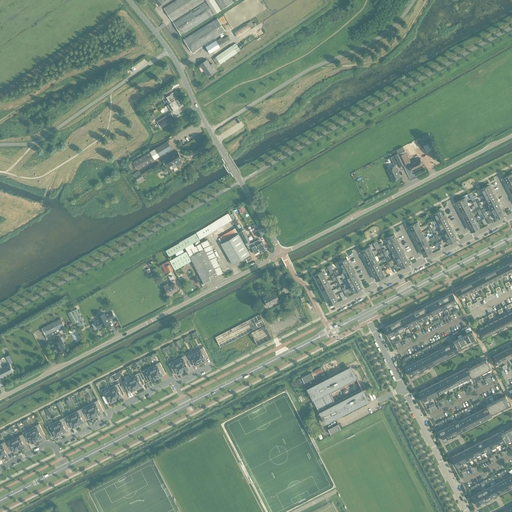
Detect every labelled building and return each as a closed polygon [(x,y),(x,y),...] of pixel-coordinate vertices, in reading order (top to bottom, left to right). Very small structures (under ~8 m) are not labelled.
[(177,0),(164,8),(172,22),(206,1),(205,0),(177,0)] [(213,0),(205,0),(206,1),(215,14),(220,11),(213,0)] [(213,0),(220,11),(233,2),(232,0),(213,0)] [(206,1),(172,22),(181,35),(215,14),(206,1)] [(192,52),(204,45),(215,38),(226,31),(217,18),(183,39),(192,52)] [(247,23),(234,32),(237,37),(251,28),(247,23)] [(222,37),(216,41),(220,46),(231,40),(228,36),(223,39),(222,37)] [(215,38),(204,45),(210,53),(220,46),(216,41),(215,38)] [(236,43),(216,57),(213,59),(218,66),(240,50),(236,43)] [(208,76),(215,72),(213,68),(215,67),(212,63),(210,65),(207,60),(200,65),(208,76)] [(166,94),(173,90),(171,86),(164,90),(166,94)] [(170,103),(178,98),(176,95),(178,94),(176,91),(166,97),(168,99),(168,100),(169,100),(169,101),(170,101),(170,102),(170,103)] [(157,96),(150,101),(151,104),(159,99),(160,101),(165,98),(162,93),(157,96)] [(182,105),(178,98),(170,103),(170,104),(170,105),(171,105),(171,106),(171,107),(172,107),(172,108),(173,108),(173,109),(173,110),(174,110),(174,111),(182,105)] [(174,118),(171,113),(157,121),(161,127),(174,118)] [(422,143),(417,145),(417,146),(418,146),(418,147),(419,149),(432,142),(428,135),(420,139),(422,143)] [(408,143),(408,144),(409,145),(409,146),(410,146),(410,147),(411,147),(412,146),(413,146),(413,147),(414,148),(415,149),(415,150),(415,149),(416,149),(417,148),(418,148),(418,147),(418,146),(417,146),(417,145),(416,143),(416,142),(415,141),(414,140),(414,141),(413,141),(412,141),(412,142),(410,143),(409,143),(408,143)] [(172,148),(168,142),(168,141),(155,149),(159,156),(172,148)] [(404,150),(398,154),(403,164),(403,165),(408,163),(412,172),(423,166),(419,158),(410,162),(404,150)] [(164,159),(162,161),(164,164),(167,163),(169,162),(171,166),(172,165),(173,168),(183,162),(181,160),(182,159),(177,151),(164,159)] [(135,161),(139,168),(154,159),(150,152),(135,161)] [(394,165),(387,169),(392,181),(400,177),(396,168),(403,164),(398,154),(390,157),(394,165)] [(506,183),(511,179),(511,173),(503,178),(506,183)] [(482,195),(491,191),(489,186),(480,190),(482,195)] [(494,195),(491,191),(482,195),(485,200),(494,195)] [(496,200),(494,195),(485,200),(487,205),(488,204),(496,200)] [(456,202),(459,207),(467,203),(468,203),(465,198),(456,202)] [(499,205),(496,200),(488,204),(491,209),(499,205)] [(467,203),(459,207),(461,212),(469,208),(467,203)] [(501,210),(499,205),(491,209),(493,214),(501,210)] [(472,213),(469,208),(461,212),(464,217),(472,213)] [(232,212),(235,217),(240,214),(237,209),(232,212)] [(432,215),(435,220),(444,215),(441,210),(432,215)] [(492,214),(495,219),(504,215),(501,210),(493,214),(492,214)] [(196,232),(199,239),(232,220),(229,216),(228,213),(196,232)] [(474,218),(472,213),(464,217),(466,222),(474,218)] [(233,214),(229,216),(232,220),(236,226),(239,224),(236,218),(235,218),(233,214)] [(438,224),(446,220),(444,215),(435,220),(437,225),(439,224),(438,224)] [(466,222),(469,227),(476,222),(474,218),(466,222)] [(449,225),(446,220),(438,224),(439,224),(441,229),(449,225)] [(419,228),(420,227),(418,222),(409,227),(411,232),(419,228)] [(476,222),(469,227),(471,232),(479,227),(476,222)] [(451,229),(449,225),(441,229),(443,233),(451,229)] [(256,230),(254,231),(258,237),(261,235),(264,234),(261,227),(259,228),(256,230)] [(235,228),(220,236),(223,242),(238,233),(235,228)] [(422,232),(419,228),(411,232),(414,236),(422,232)] [(454,234),(451,229),(443,233),(446,238),(454,234)] [(254,254),(259,251),(254,242),(250,244),(249,242),(250,241),(244,230),(240,232),(242,237),(243,237),(246,243),(245,244),(249,250),(251,249),(254,254)] [(416,241),(424,237),(422,232),(414,236),(416,241)] [(196,233),(181,242),(179,243),(165,251),(169,257),(199,240),(196,233)] [(223,242),(220,243),(232,264),(250,254),(238,233),(223,242)] [(388,244),(389,243),(397,239),(394,234),(385,239),(388,244)] [(449,243),(452,242),(452,241),(456,239),(454,234),(446,238),(445,239),(447,244),(449,243)] [(416,241),(419,246),(427,242),(428,242),(425,236),(424,237),(416,241)] [(254,242),(259,251),(265,248),(262,242),(261,242),(259,239),(254,242)] [(399,244),(397,239),(389,243),(391,248),(399,244)] [(207,240),(201,243),(204,249),(218,275),(223,272),(216,259),(217,259),(207,240)] [(429,247),(427,242),(419,246),(421,251),(429,247)] [(187,251),(190,256),(204,249),(201,243),(187,251)] [(401,249),(399,244),(391,248),(390,249),(393,254),(394,253),(401,249)] [(361,251),(364,256),(373,251),(370,246),(361,251)] [(429,247),(421,251),(424,256),(432,252),(429,247)] [(218,275),(204,249),(190,256),(204,284),(211,280),(209,276),(214,274),(215,277),(218,275)] [(394,253),(396,258),(404,254),(401,249),(394,253)] [(191,261),(186,251),(169,260),(175,270),(186,264),(188,263),(191,261)] [(364,256),(366,261),(374,257),(375,256),(373,251),(364,256)] [(406,258),(404,254),(396,258),(398,263),(406,258)] [(377,262),(374,257),(366,261),(369,266),(377,262)] [(406,258),(398,263),(401,268),(402,267),(402,268),(405,266),(404,266),(409,263),(406,258)] [(340,268),(349,264),(347,259),(338,263),(340,268)] [(173,269),(168,261),(161,265),(166,273),(173,269)] [(371,270),(379,266),(377,262),(369,266),(371,270)] [(352,268),(349,264),(340,268),(343,273),(352,268)] [(382,271),(379,266),(371,270),(374,275),(382,271)] [(504,277),(509,274),(504,266),(499,268),(504,277)] [(352,268),(343,273),(345,278),(346,277),(354,273),(352,268)] [(499,279),(504,277),(499,268),(495,271),(499,279)] [(382,271),(374,275),(376,280),(385,276),(383,270),(382,271)] [(317,280),(325,276),(322,271),(314,275),(317,280)] [(494,282),(499,279),(495,271),(490,273),(494,282)] [(357,278),(354,273),(346,277),(349,282),(357,278)] [(489,284),(494,282),(490,273),(485,276),(489,284)] [(325,276),(317,280),(319,285),(327,281),(325,276)] [(485,287),(489,284),(485,276),(480,278),(485,287)] [(349,282),(351,287),(359,283),(357,278),(349,282)] [(480,289),(485,287),(480,278),(475,281),(480,289)] [(329,286),(330,286),(331,286),(328,280),(327,281),(319,285),(322,290),(329,286)] [(475,292),(480,289),(475,281),(471,283),(475,292)] [(168,295),(178,290),(174,283),(169,286),(167,284),(164,286),(168,295)] [(351,287),(350,287),(353,292),(354,292),(357,291),(357,290),(362,288),(359,283),(351,287)] [(470,294),(475,292),(471,283),(466,286),(470,294)] [(322,290),(324,295),(332,291),(332,290),(330,286),(329,286),(322,290)] [(465,297),(470,294),(466,286),(461,288),(465,297)] [(456,291),(460,299),(465,297),(461,288),(456,291)] [(324,295),(326,300),(334,295),(334,296),(336,295),(333,290),(332,290),(332,291),(324,295)] [(274,303),(280,301),(275,291),(263,297),(267,306),(274,302),(274,303)] [(452,293),(447,295),(453,306),(458,304),(452,293)] [(334,295),(326,300),(329,305),(337,300),(334,296),(334,295)] [(447,295),(443,298),(448,309),(453,306),(447,295)] [(443,298),(438,300),(442,310),(447,307),(448,309),(443,298)] [(438,300),(433,303),(438,312),(442,310),(438,300)] [(433,303),(428,305),(434,316),(433,314),(438,312),(433,303)] [(428,305),(423,307),(429,318),(434,316),(428,305)] [(423,307),(418,310),(424,321),(429,318),(423,307)] [(77,322),(79,327),(85,324),(77,308),(68,313),(72,321),(73,324),(77,322)] [(418,310),(414,313),(419,324),(420,323),(419,322),(423,319),(424,321),(418,310)] [(99,320),(95,322),(99,329),(109,323),(108,320),(114,317),(112,312),(105,315),(104,312),(97,316),(99,320)] [(414,313),(409,315),(415,326),(419,324),(414,313)] [(507,324),(511,322),(507,313),(503,316),(507,324)] [(251,332),(265,324),(259,314),(215,337),(220,347),(251,332)] [(409,315),(404,317),(409,327),(410,328),(415,326),(409,315)] [(502,327),(507,324),(503,316),(498,318),(502,327)] [(404,317),(399,320),(404,329),(409,327),(404,317)] [(497,329),(502,327),(498,318),(493,321),(497,329)] [(47,339),(55,335),(56,338),(60,336),(58,333),(60,333),(64,331),(61,327),(64,326),(61,319),(42,329),(47,339)] [(399,320),(394,322),(400,333),(400,332),(404,329),(399,320)] [(492,332),(497,329),(493,321),(488,323),(492,332)] [(394,322),(390,325),(395,336),(400,333),(394,322)] [(488,334),(492,332),(488,323),(483,326),(488,334)] [(272,338),(265,324),(251,332),(258,346),(272,338)] [(390,325),(385,327),(387,331),(387,332),(389,337),(394,334),(395,336),(390,325)] [(483,326),(476,329),(479,335),(481,334),(483,337),(488,334),(483,326)] [(472,330),(466,333),(471,343),(476,340),(474,337),(475,337),(472,330)] [(467,334),(462,336),(467,345),(471,343),(466,333),(467,334)] [(60,336),(56,338),(58,341),(51,345),(53,351),(57,349),(58,351),(64,348),(62,344),(64,343),(60,336)] [(462,336),(458,339),(462,347),(467,345),(462,336)] [(458,339),(453,341),(458,350),(462,347),(458,339)] [(453,340),(448,343),(454,354),(459,351),(458,350),(453,341),(453,340)] [(443,345),(449,356),(454,354),(448,343),(449,345),(444,347),(443,345)] [(443,345),(438,348),(444,359),(449,356),(443,345)] [(203,347),(195,351),(200,362),(206,359),(205,359),(204,357),(207,355),(203,346),(202,346),(203,347)] [(439,350),(434,352),(439,361),(444,359),(438,348),(439,350)] [(507,360),(511,357),(507,348),(502,350),(507,360)] [(502,362),(507,360),(502,350),(497,353),(502,362)] [(195,365),(200,362),(195,351),(187,356),(192,366),(195,364),(195,365)] [(429,353),(435,364),(439,361),(434,352),(430,354),(429,353)] [(429,353),(424,355),(430,366),(435,364),(429,353)] [(495,366),(502,362),(497,353),(492,355),(494,360),(492,361),(495,366)] [(183,371),(188,368),(191,366),(185,355),(177,359),(183,371)] [(425,357),(420,359),(425,369),(430,366),(424,355),(425,357)] [(177,359),(169,363),(175,375),(177,373),(178,374),(183,371),(177,359)] [(415,360),(414,360),(420,371),(425,369),(420,359),(415,362),(415,360)] [(414,360),(410,363),(415,374),(420,371),(414,360)] [(488,363),(486,360),(481,362),(486,371),(491,368),(488,363)] [(157,378),(163,375),(162,375),(165,373),(159,362),(151,366),(157,378)] [(486,371),(481,362),(477,365),(481,373),(486,371)] [(410,363),(404,366),(408,373),(408,372),(410,376),(415,374),(410,363)] [(0,377),(0,378),(13,371),(10,364),(2,368),(0,364),(0,377)] [(477,365),(472,367),(476,376),(481,373),(477,365)] [(152,381),(157,378),(151,366),(143,370),(149,382),(152,380),(152,381)] [(467,367),(462,370),(466,379),(472,377),(468,369),(467,367)] [(468,369),(472,377),(472,378),(476,376),(472,367),(468,369)] [(317,384),(307,389),(325,422),(335,417),(366,401),(360,389),(334,402),(330,393),(356,380),(355,380),(349,368),(342,371),(320,382),(321,384),(318,386),(317,384)] [(462,370),(457,372),(462,382),(466,379),(462,370)] [(311,372),(301,377),(304,383),(314,378),(311,372)] [(457,372),(452,375),(457,384),(462,382),(457,372)] [(139,373),(131,377),(137,388),(142,386),(142,385),(145,384),(139,373)] [(452,375),(447,377),(452,387),(457,384),(452,375)] [(131,378),(123,382),(128,392),(131,391),(137,388),(131,377),(131,378)] [(447,377),(442,380),(447,389),(452,387),(447,377)] [(442,380),(437,382),(443,392),(447,389),(442,380)] [(437,382),(433,385),(437,394),(443,392),(437,382)] [(118,383),(110,387),(116,399),(122,396),(121,396),(124,394),(118,383)] [(433,385),(428,387),(433,396),(437,394),(433,385)] [(102,391),(108,403),(111,401),(111,402),(116,399),(110,387),(111,388),(110,389),(103,392),(102,391)] [(428,387),(423,390),(428,400),(433,396),(428,387)] [(423,390),(418,392),(420,396),(420,397),(422,402),(428,400),(423,390)] [(505,396),(500,399),(504,407),(509,405),(507,402),(508,401),(505,396)] [(500,399),(495,401),(500,409),(504,407),(500,399)] [(96,416),(101,413),(103,411),(98,400),(90,404),(96,416)] [(495,401),(491,403),(495,412),(500,409),(495,401)] [(486,406),(486,407),(490,414),(495,412),(491,403),(486,406)] [(90,404),(81,408),(87,420),(90,418),(90,419),(96,416),(90,404)] [(486,407),(482,409),(487,418),(491,416),(490,414),(486,407)] [(78,425),(84,422),(83,421),(86,420),(80,409),(72,413),(78,425)] [(482,409),(477,411),(482,421),(487,418),(482,409)] [(477,411),(472,414),(477,423),(482,421),(477,411)] [(72,413),(64,417),(70,428),(73,427),(78,425),(72,413)] [(472,414),(467,417),(472,426),(477,423),(472,414)] [(467,417),(463,419),(468,428),(472,426),(467,417)] [(63,418),(55,422),(61,434),(66,431),(66,430),(69,429),(63,418)] [(463,419),(458,421),(463,431),(468,428),(463,419)] [(458,421),(453,424),(458,433),(463,431),(458,421)] [(56,436),(61,434),(55,422),(47,426),(53,437),(55,436),(56,436)] [(39,424),(31,428),(37,440),(42,437),(45,435),(39,424)] [(328,429),(331,434),(340,429),(338,424),(328,429)] [(453,424),(448,427),(453,436),(458,433),(453,424)] [(448,427),(443,429),(448,438),(453,436),(448,427)] [(31,428),(23,432),(28,443),(31,442),(37,440),(31,428)] [(443,429),(438,432),(440,437),(441,437),(443,441),(448,438),(443,429)] [(501,434),(504,441),(505,442),(510,440),(505,431),(501,434)] [(500,432),(495,434),(500,444),(504,441),(501,434),(500,432)] [(22,434),(14,438),(20,449),(25,446),(25,445),(27,444),(22,434)] [(495,434),(490,437),(495,446),(500,444),(495,434)] [(490,437),(485,439),(490,448),(495,446),(490,437)] [(14,438),(6,442),(11,452),(14,451),(20,449),(14,438)] [(485,439),(480,442),(485,451),(490,448),(485,439)] [(4,442),(0,443),(0,453),(2,457),(8,455),(7,454),(10,453),(4,442)] [(480,442),(476,444),(480,453),(485,451),(480,442)] [(476,444),(471,447),(476,456),(480,453),(476,444)] [(471,447),(466,449),(471,458),(476,456),(471,447)] [(466,449),(461,452),(466,461),(471,458),(466,449)] [(461,452),(456,454),(461,464),(466,461),(461,452)] [(456,454),(451,457),(454,461),(453,461),(455,466),(461,464),(456,454)] [(510,488),(505,478),(501,481),(506,490),(510,488)] [(506,490),(501,481),(496,483),(501,493),(506,490)] [(501,493),(496,483),(491,486),(496,495),(501,493)] [(496,495),(491,486),(486,488),(491,498),(496,495)] [(486,488),(481,491),(486,500),(491,498),(486,488)] [(481,491),(477,493),(481,503),(486,500),(481,491)] [(477,493),(471,496),(473,502),(474,501),(476,505),(481,503),(477,493)]
